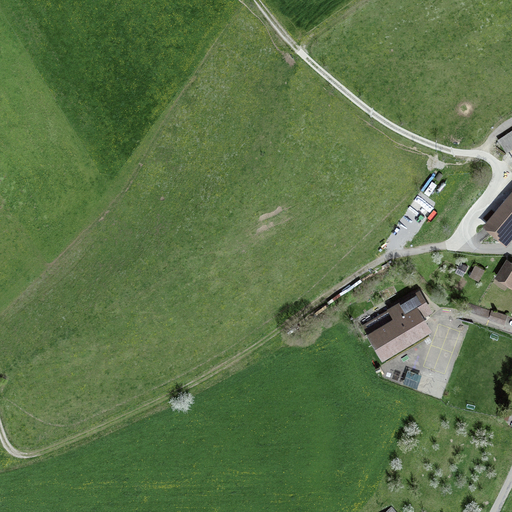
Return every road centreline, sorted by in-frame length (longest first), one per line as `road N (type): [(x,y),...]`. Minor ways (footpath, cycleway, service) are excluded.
road 1 (track): [(0,427),(15,453),(70,441),(183,389),(374,263),(457,244)]
road 2 (track): [(256,0),(363,108),(427,144),(495,163),(500,178),(457,244),(511,249)]
